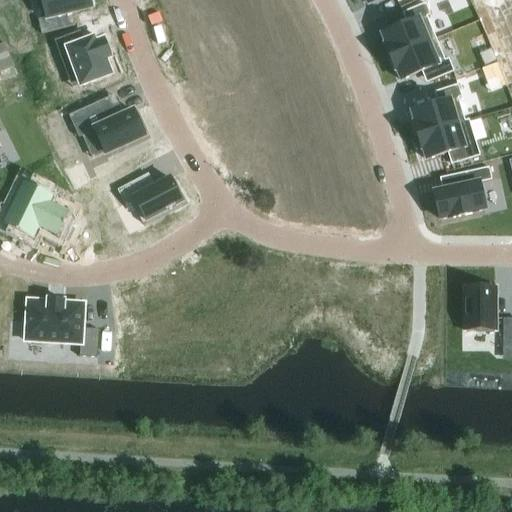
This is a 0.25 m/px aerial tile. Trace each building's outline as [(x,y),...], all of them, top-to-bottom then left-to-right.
[(40,0),(46,19),(38,21),(42,35),(69,28),(66,16),(93,9),(90,0),(40,0)] [(407,26),(382,36),(386,46),(385,46),(391,59),(436,40),(427,18),(431,16),(426,5),(403,14),(407,26)] [(80,33),(56,42),(68,76),(76,73),(81,87),(111,76),(106,62),(111,60),(104,42),(95,45),(93,40),(84,44),(80,33)] [(436,40),(391,59),(396,72),(397,72),(401,82),(427,71),(431,83),(454,73),(449,60),(445,62),(436,40)] [(0,46),(0,71),(13,66),(5,44),(0,46)] [(438,106),(412,114),(415,124),(414,124),(419,137),(465,123),(458,100),(462,98),(458,86),(434,94),(438,106)] [(109,99),(69,117),(79,139),(95,132),(105,155),(146,137),(134,112),(118,119),(109,99)] [(465,123),(419,137),(423,151),(424,151),(427,161),(453,153),(456,164),(480,157),(469,122),(465,123)] [(454,189),(435,193),(441,221),(461,216),(461,217),(477,214),(476,213),(485,211),(479,184),(492,181),(489,169),(465,174),(467,186),(466,186),(454,189)] [(141,179),(118,191),(125,205),(131,202),(143,224),(183,203),(171,179),(148,191),(141,179)] [(22,181),(2,224),(32,239),(38,227),(58,236),(70,211),(50,201),(53,195),(22,181)] [(85,222),(75,228),(89,252),(99,247),(85,222)] [(158,289),(168,310),(198,296),(223,347),(244,337),(210,264),(158,289)] [(501,334),(501,288),(472,288),(472,334),(501,334)] [(121,307),(131,328),(149,319),(139,299),(121,307)] [(28,302),(26,342),(80,345),(80,358),(98,359),(99,331),(83,330),(84,306),(64,304),(64,302),(48,301),(48,303),(28,302)]
